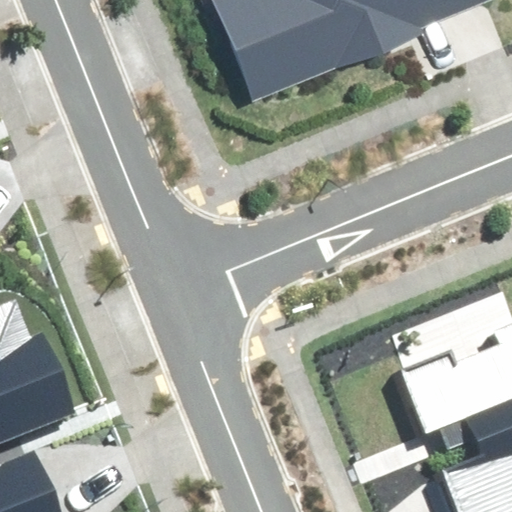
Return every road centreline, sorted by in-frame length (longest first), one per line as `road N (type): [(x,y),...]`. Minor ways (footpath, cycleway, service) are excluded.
road 1 (residential): [(175,295),(511,155)]
road 2 (residential): [(175,295),(57,0)]
road 3 (residential): [(263,511),(175,295)]
